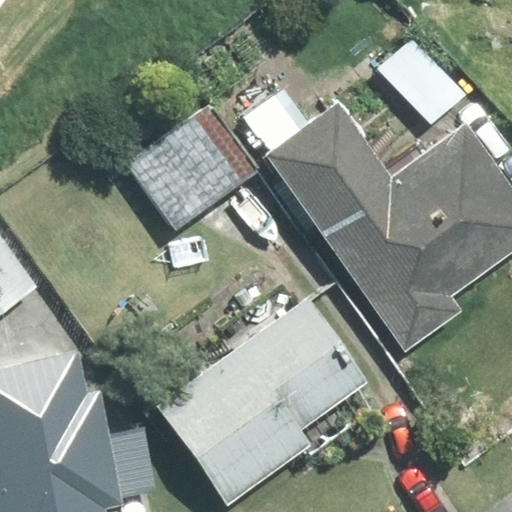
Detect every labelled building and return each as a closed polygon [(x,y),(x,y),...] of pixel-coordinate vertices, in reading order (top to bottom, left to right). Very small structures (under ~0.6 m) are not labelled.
[(505,0),(412,0),(490,84),(511,64),(511,50),(484,20),(505,0)] [(455,90),(399,36),(367,69),(422,123),(455,90)] [(267,87),(229,118),(254,148),(243,158),(400,350),(450,309),(439,296),(511,236),(511,205),(439,117),(377,168),(319,96),(291,118),(267,87)] [(234,156),(193,101),(113,160),(165,230),(245,171),(234,156)] [(0,303),(27,280),(0,249),(0,303)] [(289,430),(351,382),(284,295),(139,406),(216,506),(298,443),(289,430)] [(93,432),(73,342),(0,359),(0,511),(91,511),(90,505),(148,492),(132,423),(93,432)]
